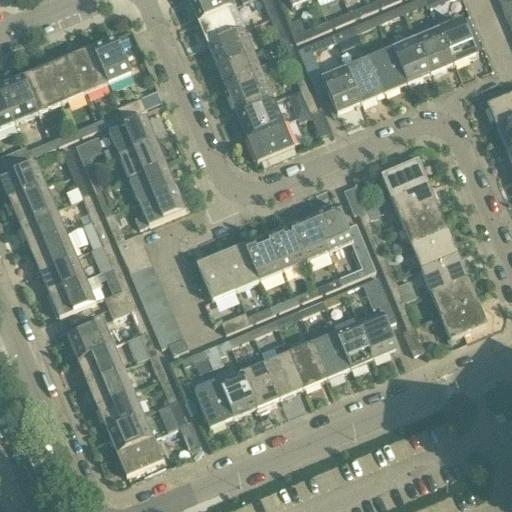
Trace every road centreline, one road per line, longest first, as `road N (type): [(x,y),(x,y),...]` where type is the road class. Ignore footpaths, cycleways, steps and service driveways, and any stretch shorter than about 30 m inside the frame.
road 1 (residential): [(511,265),(459,130),(443,115),(231,194),(209,175),(141,0)]
road 2 (residential): [(144,511),(511,358)]
road 3 (residential): [(90,511),(12,340)]
road 4 (unknown): [(231,194),(172,245),(182,296)]
